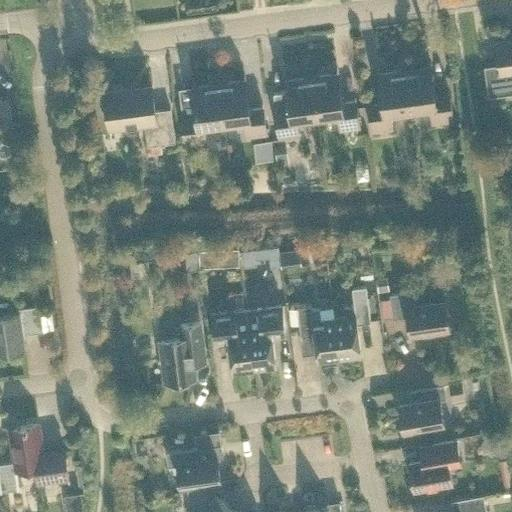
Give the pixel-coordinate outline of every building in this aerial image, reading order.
[(511,38),(495,41),(498,62),(484,64),(488,95),(511,91),(511,38)] [(431,122),(451,120),(447,93),(433,95),(428,61),(403,64),(409,110),(429,107),(431,122)] [(390,112),(409,110),(403,64),(376,68),(381,103),(369,105),(372,131),(392,128),(390,112)] [(340,129),(359,127),(356,100),(342,102),(337,67),(310,71),(316,117),(337,114),(340,129)] [(297,119),(316,117),(310,71),(285,74),(287,90),(273,92),(280,137),(299,134),(297,119)] [(218,80),(223,122),(243,119),(246,134),(268,131),(264,105),(250,107),(246,76),(218,80)] [(218,80),(194,84),(195,96),(181,98),(186,142),(206,139),(204,125),(223,122),(218,80)] [(148,144),(175,141),(170,107),(155,109),(151,86),(104,92),(109,127),(145,122),(148,144)] [(288,160),(286,144),(274,146),(277,162),(288,160)] [(199,249),(200,266),(205,266),(220,265),(219,247),(199,249)] [(256,263),(255,257),(254,247),(241,249),(243,264),(256,263)] [(300,247),(279,250),(281,264),(301,261),(300,247)] [(130,262),(173,259),(173,268),(200,267),(200,266),(199,249),(173,250),(130,253),(130,262)] [(386,276),(376,277),(377,290),(388,288),(386,276)] [(357,323),(371,321),(366,285),(352,287),(354,304),(344,306),(345,316),(334,318),(339,358),(361,355),(357,323)] [(410,335),(449,330),(446,302),(416,306),(414,290),(389,294),(393,318),(407,316),(410,335)] [(21,333),(43,330),(40,304),(16,308),(17,312),(0,314),(0,350),(23,347),(21,333)] [(257,305),(246,307),(248,329),(254,368),(276,366),(272,337),(271,330),(285,328),(282,304),(268,306),(258,307),(257,305)] [(334,318),(321,320),(319,307),(311,308),(310,304),(296,306),(299,330),(313,328),(317,360),(339,358),(334,318)] [(254,368),(248,329),(246,307),(235,308),(236,309),(224,310),(210,312),(214,340),(227,339),(232,371),(254,368)] [(205,360),(203,346),(200,321),(181,324),(182,337),(161,339),(166,379),(194,376),(192,361),(205,360)] [(465,398),(461,379),(448,382),(452,400),(465,398)] [(440,399),(446,398),(444,384),(408,390),(410,403),(399,405),(403,431),(444,424),(440,399)] [(68,477),(64,448),(63,449),(63,452),(43,455),(39,423),(9,427),(13,461),(0,462),(0,489),(0,490),(1,490),(1,488),(17,485),(17,487),(18,487),(16,469),(35,466),(37,481),(68,477)] [(488,446),(496,433),(493,431),(486,433),(481,441),(488,446)] [(421,460),(409,462),(414,490),(452,483),(449,466),(460,464),(456,439),(419,446),(421,460)] [(180,487),(186,486),(212,483),(220,482),(217,457),(223,456),(221,444),(166,451),(168,465),(177,464),(180,487)] [(214,495),(212,483),(186,486),(189,511),(233,511),(235,510),(215,495),(214,495)] [(69,489),(72,511),(83,511),(88,511),(85,487),(69,489)] [(486,511),(484,500),(505,496),(504,491),(452,500),(453,511),(486,511)] [(340,511),(339,500),(327,502),(327,508),(303,511),(302,511),(340,511)]
